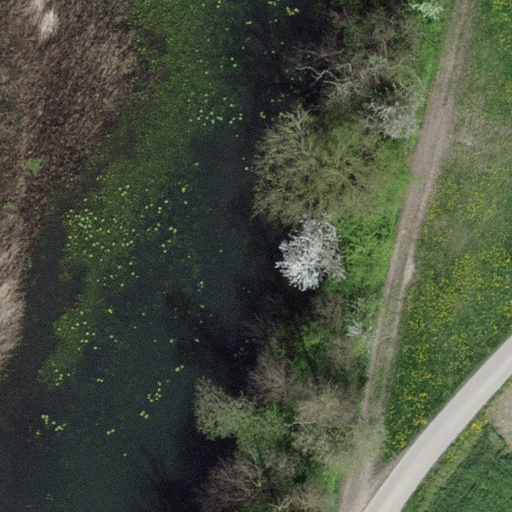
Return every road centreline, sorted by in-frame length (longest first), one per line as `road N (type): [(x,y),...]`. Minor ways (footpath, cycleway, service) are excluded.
road 1 (track): [(370,511),(415,212),(463,0)]
road 2 (unclassified): [(370,511),(511,374)]
